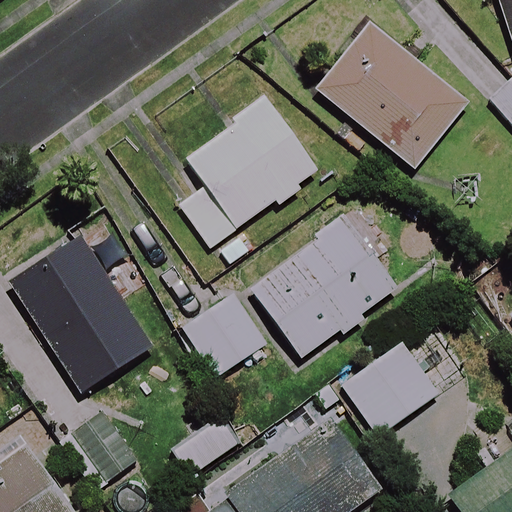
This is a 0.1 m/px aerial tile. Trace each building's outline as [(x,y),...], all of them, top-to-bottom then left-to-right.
[(511,0),(496,0),(511,46),(511,0)] [(463,109),(364,29),(313,92),(413,172),(463,109)] [(228,123),(232,129),(181,165),(200,192),(176,209),(206,251),(313,177),(268,113),(260,101),(228,123)] [(299,363),(332,340),(336,345),(370,321),(366,315),(396,293),(344,223),(248,293),(299,363)] [(150,350),(76,240),(9,285),(83,395),(150,350)] [(264,348),(230,298),(178,334),(212,383),(264,348)] [(466,376),(431,324),(338,388),(374,439),(466,376)] [(131,464),(95,415),(68,434),(104,484),(131,464)] [(350,511),(375,495),(327,425),(199,511),(350,511)] [(511,511),(511,452),(446,501),(454,511),(511,511)] [(0,511),(61,511),(24,459),(0,476),(0,511)]
